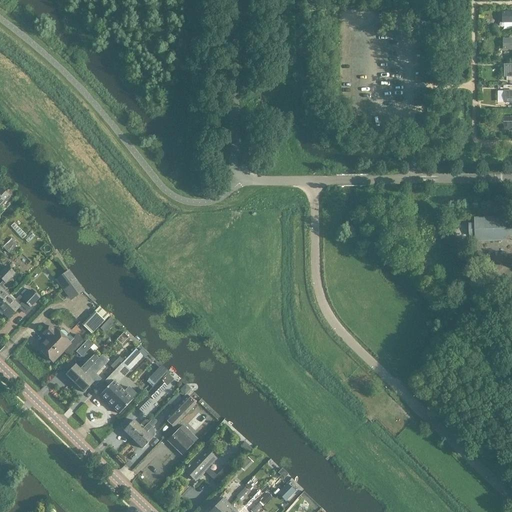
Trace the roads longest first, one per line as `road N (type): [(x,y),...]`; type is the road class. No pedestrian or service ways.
road 1 (unclassified): [(313,180),(314,269),(328,317),(511,498)]
road 2 (unclassified): [(313,180),(263,182),(236,169),(232,0)]
road 3 (unclassified): [(148,511),(0,369)]
road 4 (track): [(472,303),(412,245),(410,178)]
